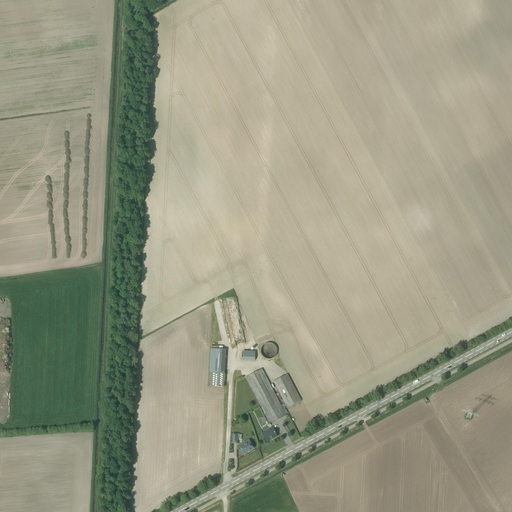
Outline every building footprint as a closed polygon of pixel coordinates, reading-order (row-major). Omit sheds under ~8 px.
[(277,352),(277,350),(276,349),(276,347),(275,347),(274,345),(273,344),(272,344),(270,343),(268,343),(267,343),(265,344),(264,345),(263,346),(262,347),(261,348),(261,350),(260,351),(261,353),(261,354),(262,356),(263,357),(264,358),(266,359),(267,359),(269,359),(270,359),(272,359),(273,358),(274,357),(275,356),(276,354),(277,353),(277,352)] [(226,350),(210,349),(208,386),(224,387),(226,350)] [(243,351),(243,360),(255,360),(256,351),(243,351)] [(301,401),(287,374),(274,381),(285,403),(281,406),(262,369),(246,377),(270,424),(286,415),(285,414),(288,413),(284,407),(286,406),(287,408),(301,401)] [(265,431),(262,433),(262,435),(264,437),(266,442),(277,436),(274,432),(272,428),(265,431)] [(245,442),(239,445),(239,447),(243,454),(253,448),(251,444),(249,440),(245,442)]
